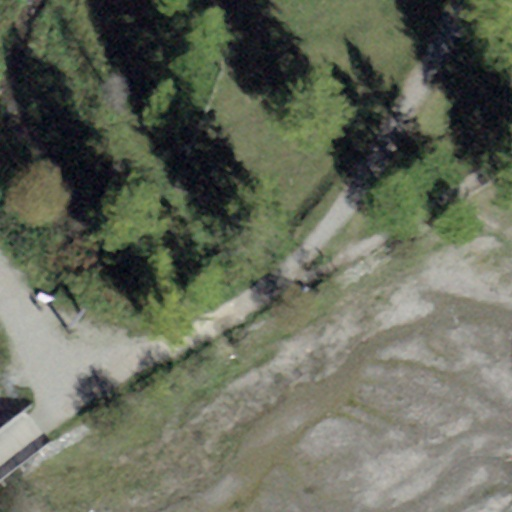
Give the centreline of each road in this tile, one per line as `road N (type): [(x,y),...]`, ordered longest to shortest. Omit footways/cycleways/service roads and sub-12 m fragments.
road 1 (track): [(296,277),(476,0)]
road 2 (track): [(296,277),(176,341),(78,381)]
